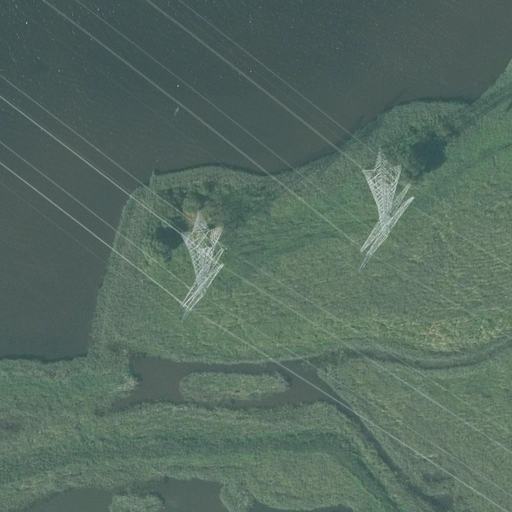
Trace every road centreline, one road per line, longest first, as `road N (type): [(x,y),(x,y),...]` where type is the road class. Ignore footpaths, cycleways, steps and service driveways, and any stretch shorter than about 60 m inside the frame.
road 1 (track): [(388,511),(336,450),(319,447),(134,451),(0,479)]
road 2 (track): [(511,321),(466,332),(348,327),(226,343)]
